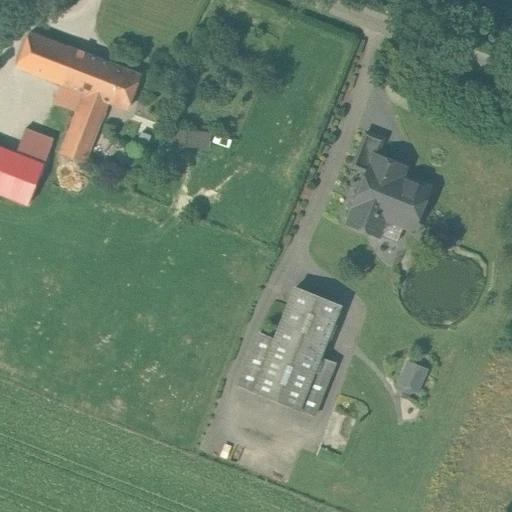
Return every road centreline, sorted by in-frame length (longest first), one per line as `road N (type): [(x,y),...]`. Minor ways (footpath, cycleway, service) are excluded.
road 1 (unclassified): [(511,73),(318,0)]
road 2 (unknown): [(111,0),(77,94),(83,108),(153,135)]
